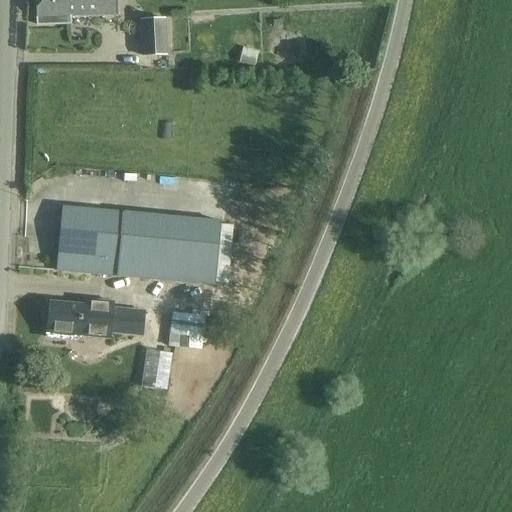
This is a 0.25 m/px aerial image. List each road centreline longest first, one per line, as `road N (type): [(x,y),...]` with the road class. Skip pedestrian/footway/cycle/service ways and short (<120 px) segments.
road 1 (unclassified): [(176,511),(282,347),(366,153),(405,0)]
road 2 (unclassified): [(0,164),(7,0)]
